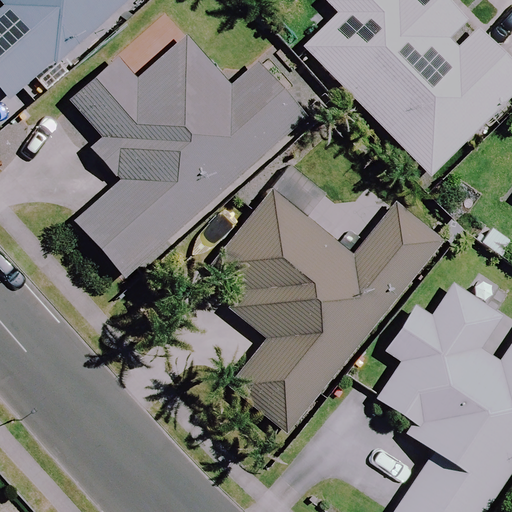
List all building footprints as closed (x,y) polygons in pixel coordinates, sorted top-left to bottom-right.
[(0,0),(0,92),(7,101),(125,0),(0,0)] [(327,0),(325,3),(337,15),(302,50),(427,177),(511,93),(511,72),(441,0),(327,0)] [(226,91),(184,42),(133,86),(114,64),(68,104),(100,141),(87,152),(118,187),(75,225),(121,277),(303,118),(256,65),(226,91)] [(326,198),(289,168),(207,269),(240,296),(226,313),(265,345),(229,390),(282,434),(437,246),(393,210),(351,262),(305,224),(326,198)] [(404,439),(430,456),(393,511),(481,511),(511,466),(511,343),(497,366),(474,352),(497,318),(450,288),(429,320),(412,308),(382,352),(400,364),(375,402),(412,426),(404,439)]
